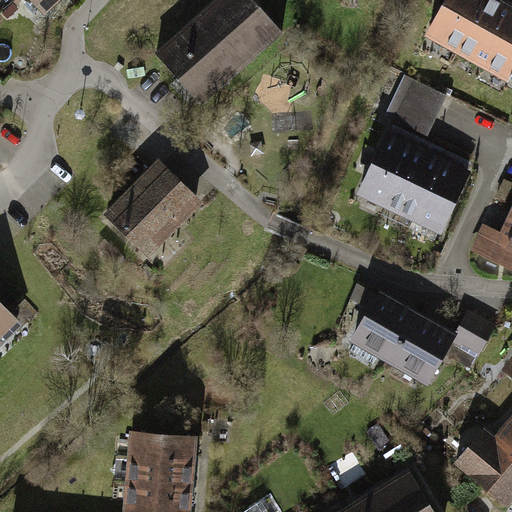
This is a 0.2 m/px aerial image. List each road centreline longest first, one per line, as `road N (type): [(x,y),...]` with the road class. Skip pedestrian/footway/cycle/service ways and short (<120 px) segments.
road 1 (residential): [(511,289),(411,280),(273,222),(109,83),(75,73)]
road 2 (residential): [(75,73),(44,101),(38,160),(0,190)]
